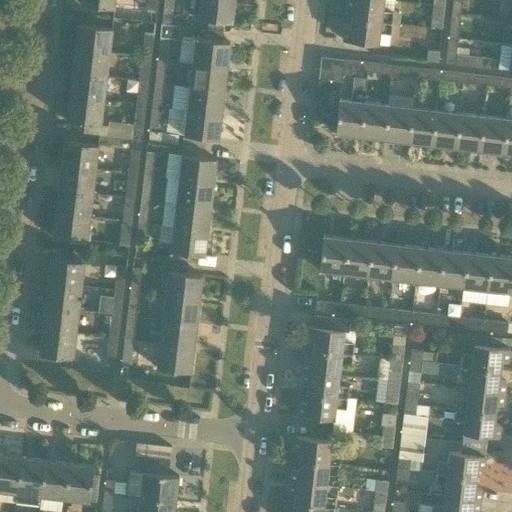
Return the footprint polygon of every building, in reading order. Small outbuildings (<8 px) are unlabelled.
[(155,23),(157,0),(147,0),(147,8),(124,6),(122,19),(155,23)] [(163,0),(161,23),(171,24),(173,0),(163,0)] [(234,0),(176,0),(175,9),(182,10),(182,13),(198,15),(198,18),(232,22),(234,0)] [(352,18),(390,22),(391,12),(382,10),(382,0),(347,0),(346,7),(353,8),(352,18)] [(462,0),(452,0),(451,13),(461,14),(462,0)] [(443,18),(445,6),(432,5),(431,17),(443,18)] [(458,38),(461,14),(451,13),(448,37),(458,38)] [(389,33),(390,22),(352,18),(351,28),(344,27),(342,40),(377,44),(379,32),(389,33)] [(171,24),(161,23),(157,57),(167,59),(171,24)] [(75,48),(109,52),(112,28),(78,24),(75,48)] [(141,56),(151,57),(154,33),(144,32),(141,56)] [(457,47),(458,38),(448,37),(445,63),(489,68),(490,58),(468,55),(469,48),(457,47)] [(178,60),(193,62),(227,66),(230,42),(196,38),(195,42),(180,40),(178,60)] [(72,72),(106,76),(109,52),(75,48),(72,72)] [(437,62),(438,51),(427,49),(426,61),(437,62)] [(141,56),(138,80),(148,81),(151,57),(141,56)] [(157,57),(154,81),(164,82),(167,59),(157,57)] [(345,59),(343,75),(353,76),(351,100),(339,99),(335,133),(360,135),(364,102),(366,71),(367,62),(345,59)] [(181,61),(178,84),(190,86),(224,90),(227,66),(193,62),(181,61)] [(391,74),(392,65),(367,62),(366,71),(391,74)] [(416,67),(392,65),(391,74),(415,77),(416,67)] [(416,67),(415,77),(439,80),(440,70),(416,67)] [(463,73),(440,70),(439,80),(462,82),(463,73)] [(106,76),(72,72),(69,96),(103,100),(106,76)] [(463,73),(462,82),(486,85),(487,76),(463,73)] [(510,88),(511,78),(487,76),(486,85),(510,88)] [(148,81),(138,80),(136,104),(145,105),(148,81)] [(151,105),(161,106),(164,82),(154,81),(151,105)] [(187,110),(221,114),(224,90),(190,86),(187,110)] [(388,105),(384,138),(407,141),(411,107),(413,97),(389,95),(388,105)] [(100,124),(103,100),(69,96),(66,120),(87,123),(85,132),(99,134),(105,135),(107,125),(100,124)] [(364,102),(360,135),(384,138),(388,105),(364,102)] [(132,138),(141,139),(145,105),(136,104),(132,138)] [(161,106),(151,105),(148,130),(150,130),(149,140),(173,143),(174,133),(158,132),(161,106)] [(431,144),(435,110),(411,107),(407,141),(431,144)] [(218,138),(221,114),(187,110),(184,134),(218,138)] [(455,146),(459,113),(435,110),(431,144),(455,146)] [(459,113),(455,146),(479,149),(483,116),(459,113)] [(503,152),(506,118),(483,116),(479,149),(503,152)] [(503,152),(511,153),(511,118),(506,118),(503,152)] [(132,138),(105,135),(99,134),(98,144),(98,145),(130,149),(127,172),(137,174),(141,139),(132,138)] [(95,169),(98,145),(98,144),(64,140),(61,164),(95,169)] [(143,174),(153,175),(156,152),(146,150),(143,174)] [(179,179),(213,183),(216,158),(182,154),(179,179)] [(58,188),(92,192),(95,169),(61,164),(58,188)] [(124,196),(134,197),(137,174),(127,172),(124,196)] [(150,199),(153,175),(143,174),(140,198),(150,199)] [(210,206),(213,183),(179,179),(176,202),(210,206)] [(55,212),(89,216),(92,192),(58,188),(55,212)] [(132,221),(134,197),(124,196),(122,220),(132,221)] [(147,223),(148,210),(150,199),(140,198),(138,222),(147,223)] [(173,226),(207,230),(210,206),(176,202),(173,226)] [(86,241),(89,216),(55,212),(52,237),(86,241)] [(132,221),(122,220),(121,228),(111,227),(110,239),(119,240),(119,244),(129,246),(132,221)] [(145,236),(147,223),(138,222),(135,247),(144,248),(145,236)] [(173,226),(170,251),(204,255),(207,230),(173,226)] [(344,272),(348,239),(323,236),(319,269),(344,272)] [(368,275),(371,241),(348,239),(344,272),(368,275)] [(391,278),(395,244),(371,241),(368,275),(391,278)] [(415,280),(419,247),(395,244),(391,278),(415,280)] [(439,283),(443,250),(419,247),(415,280),(439,283)] [(463,286),(467,252),(443,250),(439,283),(463,286)] [(487,289),(490,255),(467,252),(463,286),(487,289)] [(487,289),(491,289),(511,291),(511,283),(511,257),(490,255),(487,289)] [(50,256),(47,281),(81,285),(84,260),(50,256)] [(124,290),(126,266),(117,265),(114,289),(124,290)] [(129,291),(139,292),(142,268),(132,267),(129,291)] [(199,299),(202,275),(168,271),(165,295),(199,299)] [(78,309),(81,285),(47,281),(44,305),(78,309)] [(111,313),(121,314),(124,290),(114,289),(111,313)] [(127,315),(136,316),(139,292),(129,291),(127,315)] [(162,319),(196,323),(199,299),(165,295),(162,319)] [(315,310),(339,313),(340,303),(316,300),(315,310)] [(339,313),(363,316),(364,306),(340,303),(339,313)] [(41,329),(76,333),(78,309),(44,305),(41,329)] [(364,306),(363,316),(387,318),(388,309),(364,306)] [(412,311),(388,309),(387,318),(411,321),(412,311)] [(435,314),(412,311),(411,321),(434,324),(435,314)] [(108,337),(118,338),(121,314),(111,313),(108,337)] [(459,317),(435,314),(434,324),(458,327),(459,317)] [(124,339),(134,340),(136,316),(127,315),(124,339)] [(313,339),(312,350),(351,354),(352,344),(344,343),(345,330),(348,330),(349,320),(314,315),(312,326),(308,326),(307,338),(313,339)] [(482,329),(483,320),(459,317),(458,327),(482,329)] [(159,343),(193,347),(196,323),(162,319),(159,343)] [(508,322),(483,320),(482,329),(507,332),(508,322)] [(406,326),(394,325),(393,336),(405,338),(406,326)] [(41,329),(39,353),(73,357),(76,333),(41,329)] [(500,370),(501,360),(507,361),(509,348),(504,347),(506,338),(474,334),(471,356),(461,355),(460,365),(500,370)] [(108,337),(105,361),(115,363),(118,338),(108,337)] [(124,339),(121,363),(131,364),(134,340),(124,339)] [(159,343),(159,348),(156,367),(190,371),(193,347),(159,343)] [(410,359),(436,362),(437,352),(423,351),(423,350),(411,348),(410,359)] [(351,354),(312,350),(311,359),(305,358),(303,370),(340,374),(341,364),(349,365),(351,354)] [(390,357),(388,380),(400,381),(403,358),(390,357)] [(438,362),(436,362),(410,359),(407,382),(419,383),(420,372),(437,374),(438,362)] [(468,388),(503,392),(505,380),(498,380),(500,370),(460,365),(458,376),(469,377),(468,388)] [(340,374),(303,370),(302,382),(308,383),(307,393),(346,398),(347,388),(339,386),(340,374)] [(397,404),(400,381),(388,380),(385,402),(397,404)] [(419,383),(407,382),(406,392),(404,403),(416,405),(418,393),(419,383)] [(454,409),(494,413),(495,404),(502,404),(503,392),(468,388),(467,400),(455,398),(454,409)] [(300,402),(298,414),(318,417),(334,418),(332,429),(352,432),(356,399),(346,398),(307,393),(306,402),(300,402)] [(423,406),(416,405),(404,403),(400,435),(425,438),(428,416),(422,415),(423,406)] [(454,409),(453,420),(464,421),(463,432),(498,437),(500,424),(493,423),(494,413),(454,409)] [(393,437),(395,425),(382,424),(381,435),(393,437)] [(393,437),(381,435),(380,446),(392,448),(393,437)] [(425,438),(400,435),(397,467),(409,469),(421,470),(425,438)] [(300,459),(338,464),(339,453),(330,452),(332,440),(295,436),(294,448),(301,449),(300,459)] [(435,472),(475,477),(476,467),(483,468),(484,455),(449,451),(447,463),(436,462),(435,472)] [(21,457),(0,453),(0,490),(17,492),(21,457)] [(39,505),(41,495),(45,459),(21,457),(17,492),(16,502),(39,505)] [(64,498),(69,462),(45,459),(41,495),(64,498)] [(290,480),(326,484),(328,474),(336,475),(338,464),(300,459),(299,468),(292,468),(290,480)] [(64,498),(89,501),(91,485),(93,465),(69,462),(64,498)] [(409,469),(397,467),(395,479),(408,480),(409,469)] [(143,471),(140,495),(176,500),(179,475),(143,471)] [(475,477),(435,472),(432,472),(430,483),(434,483),(432,494),(444,495),(479,499),(481,487),(474,487),(475,477)] [(386,492),(388,480),(366,478),(364,489),(374,491),(386,492)] [(113,492),(114,480),(106,479),(104,491),(113,492)] [(290,480),(289,492),(295,493),(294,503),(333,507),(334,497),(325,496),(326,484),(290,480)] [(110,511),(111,505),(113,492),(104,491),(103,504),(101,511),(110,511)] [(374,491),(371,511),(383,511),(386,492),(374,491)] [(137,511),(174,511),(176,500),(140,495),(137,511)] [(430,511),(471,511),(478,511),(479,499),(444,495),(442,507),(432,506),(430,511)] [(393,500),(392,511),(399,511),(403,511),(405,501),(393,500)] [(294,503),(293,511),(288,511),(286,511),(332,511),(333,507),(294,503)]
